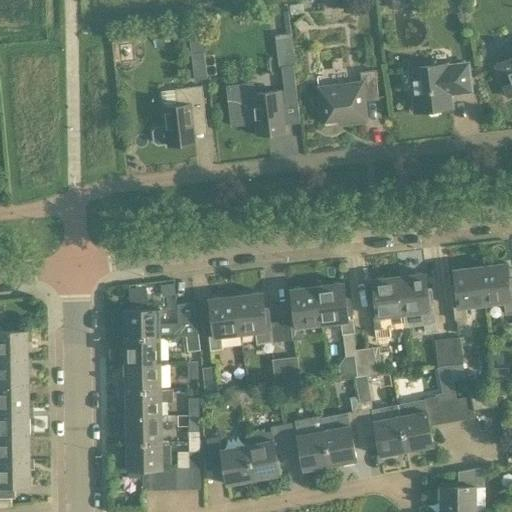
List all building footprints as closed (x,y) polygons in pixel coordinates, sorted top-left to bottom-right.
[(384,0),(384,1),(389,9),(393,10),(401,5),(402,1),(401,0),(384,0)] [(132,42),(117,44),(119,62),(134,61),(132,42)] [(284,90),(280,90),(252,93),(257,135),(285,131),(284,125),(300,123),(291,46),(279,47),(284,90)] [(195,79),(208,78),(204,52),(191,54),(195,79)] [(511,83),(504,86),(508,97),(511,95),(511,57),(495,64),(500,75),(508,72),(511,83)] [(410,68),(415,111),(453,107),(452,99),(456,93),(472,91),(468,62),(448,65),(447,64),(410,68)] [(339,120),(339,125),(367,121),(365,101),(379,100),(375,69),(360,71),(361,82),(318,87),(322,122),(339,120)] [(205,112),(202,85),(175,88),(177,105),(163,107),(165,126),(155,128),(152,132),(153,141),(157,144),(167,143),(167,145),(195,142),(192,114),(205,112)] [(481,267),(485,305),(504,303),(505,315),(511,314),(511,295),(511,296),(507,264),(481,267)] [(465,308),(485,305),(481,267),(454,270),(457,301),(454,302),(456,321),(467,320),(465,308)] [(399,277),(404,315),(424,313),(425,324),(436,323),(434,304),(430,305),(426,273),(399,277)] [(387,317),(404,315),(399,277),(373,280),(376,311),(373,311),(375,330),(388,329),(387,317)] [(173,283),(161,285),(162,295),(175,294),(173,283)] [(318,286),(322,325),(342,322),(346,356),(355,355),(357,377),(370,375),(367,349),(356,350),(352,314),(348,314),(344,283),(318,286)] [(291,317),(281,319),(284,341),(304,339),(303,327),(322,325),(318,286),(291,289),(292,302),(289,302),(291,317)] [(237,296),(241,334),(254,332),(256,344),(273,342),(284,341),(281,319),(271,320),(269,305),(264,305),(263,293),(237,296)] [(222,336),(241,334),(237,296),(209,299),(213,331),(210,331),(212,350),(223,348),(222,336)] [(182,302),(186,335),(187,335),(198,334),(194,301),(182,302)] [(125,310),(125,337),(161,336),(161,309),(125,310)] [(0,357),(29,357),(28,331),(0,331),(0,357)] [(187,335),(186,335),(188,351),(200,349),(198,334),(187,335)] [(161,336),(125,337),(126,363),(162,362),(161,336)] [(448,339),(452,366),(464,364),(460,338),(448,339)] [(439,367),(452,366),(448,339),(436,341),(439,367)] [(379,347),(367,349),(370,375),(382,374),(379,347)] [(298,356),(286,357),(289,385),(301,383),(298,356)] [(29,357),(0,357),(0,382),(29,382),(29,357)] [(276,387),(289,385),(286,357),(273,359),(276,387)] [(162,362),(126,363),(126,390),(162,389),(162,362)] [(197,362),(188,362),(188,378),(198,378),(197,362)] [(203,367),(206,393),(218,392),(214,365),(203,367)] [(508,376),(508,366),(497,367),(497,377),(508,376)] [(29,382),(0,382),(0,408),(30,408),(29,382)] [(173,389),(162,389),(126,390),(127,416),(163,415),(163,401),(173,401),(173,389)] [(471,397),(473,412),(498,407),(496,392),(471,397)] [(454,393),(436,396),(437,403),(448,401),(455,400),(454,393)] [(399,404),(401,417),(407,452),(433,447),(429,427),(441,425),(437,403),(436,396),(424,399),(399,404)] [(188,397),(189,415),(198,414),(198,397),(188,397)] [(358,397),(350,398),(353,412),(360,411),(358,397)] [(471,397),(459,399),(463,421),(475,418),(473,412),(471,397)] [(455,400),(448,401),(452,423),(463,421),(459,399),(455,400)] [(448,401),(437,403),(441,425),(452,423),(448,401)] [(30,408),(0,408),(0,433),(30,432),(30,408)] [(372,408),(360,411),(365,438),(376,436),(380,457),(407,452),(401,417),(374,422),(372,408)] [(365,438),(360,411),(348,413),(351,426),(324,431),(330,466),(357,461),(353,441),(365,438)] [(198,414),(189,415),(189,430),(186,430),(183,441),(189,441),(199,441),(198,414)] [(163,415),(127,416),(127,442),(163,442),(163,415)] [(296,423),(284,425),(289,452),(300,450),(304,471),(330,466),(324,431),(322,416),(295,421),(296,423)] [(289,452),(284,425),(271,427),(272,431),(268,432),(267,431),(263,430),(261,430),(259,430),(257,431),(254,432),(253,433),(251,435),(247,436),(249,445),(255,480),(280,476),(276,455),(289,452)] [(30,432),(0,433),(0,459),(31,459),(30,432)] [(227,485),(255,480),(249,445),(222,450),(219,437),(208,439),(213,467),(223,465),(227,485)] [(199,441),(189,441),(189,468),(200,468),(199,441)] [(163,442),(127,442),(128,469),(143,469),(155,469),(164,469),(163,442)] [(31,459),(0,459),(0,498),(14,498),(14,486),(31,486),(31,459)] [(439,511),(475,511),(475,486),(484,486),(481,467),(458,471),(459,487),(439,488),(439,511)] [(177,468),(166,469),(166,490),(177,490),(177,468)] [(189,468),(177,468),(177,490),(189,490),(189,468)] [(189,468),(189,490),(201,489),(201,468),(200,468),(189,468)] [(155,469),(143,469),(144,490),(155,490),(155,469)] [(166,469),(164,469),(155,469),(155,490),(166,490),(166,469)]
